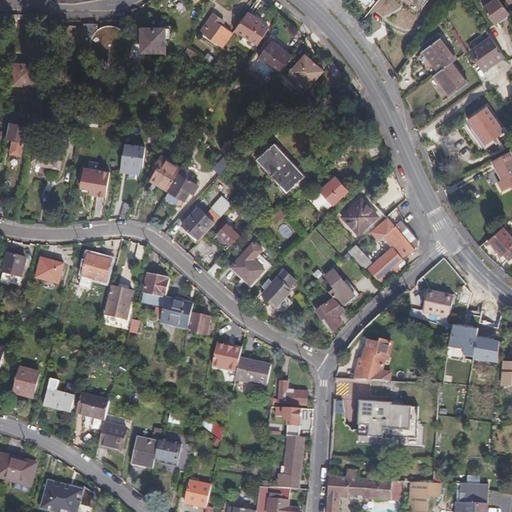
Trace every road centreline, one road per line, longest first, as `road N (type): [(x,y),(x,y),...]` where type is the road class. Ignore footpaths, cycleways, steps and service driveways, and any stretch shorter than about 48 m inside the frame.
road 1 (residential): [(0,228),(149,236),(241,319),(326,366)]
road 2 (secondary): [(301,0),(375,87),(449,241)]
road 3 (residential): [(449,241),(355,325),(326,366)]
road 4 (residential): [(0,426),(81,465),(141,511)]
road 5 (residential): [(326,366),(314,511)]
road 6 (residential): [(0,3),(124,0)]
